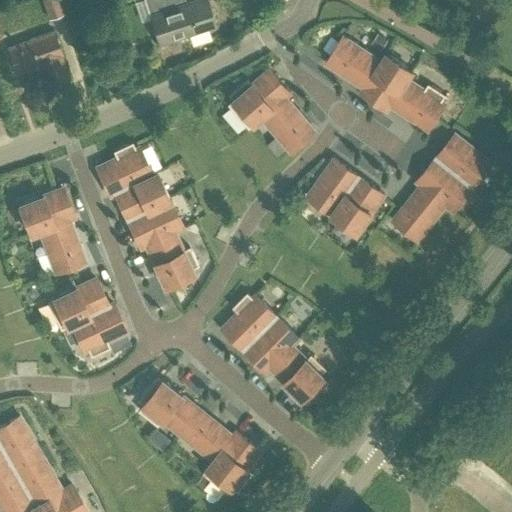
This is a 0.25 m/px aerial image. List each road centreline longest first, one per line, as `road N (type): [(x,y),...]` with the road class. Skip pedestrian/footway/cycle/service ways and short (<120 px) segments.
road 1 (residential): [(184,335),(331,463),(511,237)]
road 2 (residential): [(0,156),(176,86),(295,20),(312,0)]
road 3 (residential): [(342,115),(252,216),(184,335)]
road 4 (residential): [(148,345),(78,160)]
road 5 (residential): [(148,345),(133,369),(103,387),(0,394)]
